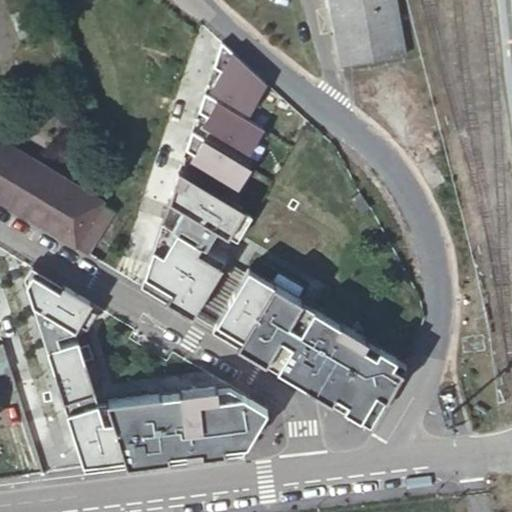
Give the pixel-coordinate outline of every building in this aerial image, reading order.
[(405,41),(398,0),(337,0),(345,49),(405,41)] [(193,143),(177,196),(160,254),(156,283),(217,330),(380,421),(415,366),(391,347),(240,256),(254,203),(270,86),(231,59),(193,143)] [(435,129),(406,64),(382,74),(411,141),(435,129)] [(106,211),(109,204),(0,137),(0,203),(81,253),(106,211)] [(102,307),(36,272),(28,282),(87,470),(259,449),(280,415),(234,390),(209,390),(204,379),(116,396),(93,335),(102,307)] [(0,371),(11,368),(3,342),(0,342),(0,371)]
